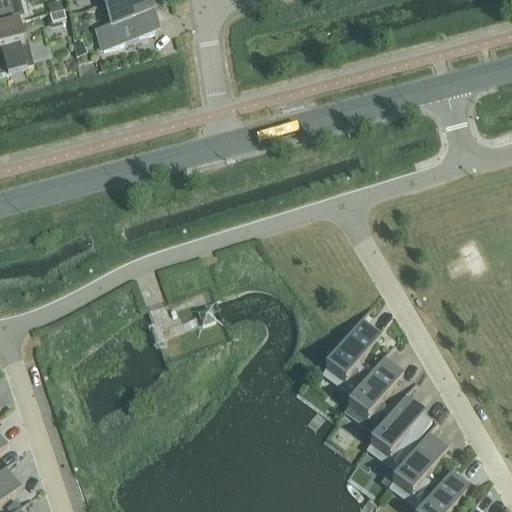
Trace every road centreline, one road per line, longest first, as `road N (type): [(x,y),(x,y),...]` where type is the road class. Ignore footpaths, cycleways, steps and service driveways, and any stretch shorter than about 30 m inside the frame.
road 1 (unclassified): [(0,328),(140,266),(338,203)]
road 2 (residential): [(338,203),(511,498)]
road 3 (tertiary): [(0,205),(226,145)]
road 4 (tertiary): [(226,145),(444,86)]
road 5 (residential): [(61,511),(0,328)]
road 6 (unclassified): [(338,203),(466,164)]
